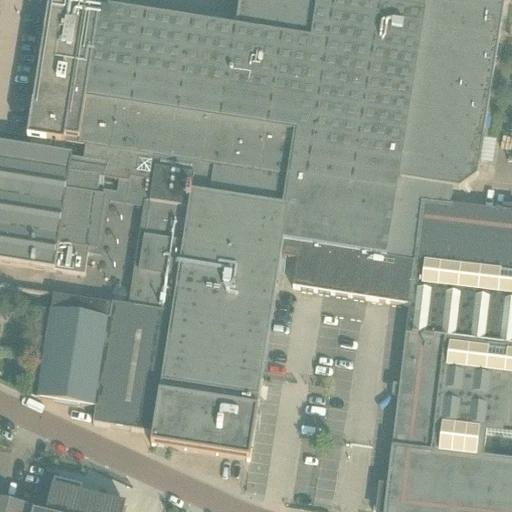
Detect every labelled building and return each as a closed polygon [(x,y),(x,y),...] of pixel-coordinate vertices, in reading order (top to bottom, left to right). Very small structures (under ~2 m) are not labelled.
[(419,207),(449,210),(451,193),(459,194),(476,181),(504,0),(239,0),(234,33),(117,14),(119,0),(51,0),(30,140),(31,141),(27,169),(0,164),(0,265),(84,279),(88,252),(96,254),(105,201),(97,199),(99,181),(128,185),(125,202),(149,206),(132,311),(172,317),(192,190),(289,205),(280,260),(295,263),(291,290),(408,308),(419,207)] [(249,464),(280,260),(289,205),(192,190),(172,317),(153,438),(152,449),(197,456),(248,464),(249,464)] [(511,511),(511,218),(491,216),(449,210),(419,207),(408,308),(384,511),(511,511)] [(153,438),(172,317),(132,311),(112,308),(110,323),(52,314),(42,373),(33,371),(30,387),(40,389),(38,402),(96,412),(93,428),(153,438)] [(125,511),(126,509),(80,498),(82,490),(54,483),(47,511),(125,511)]
